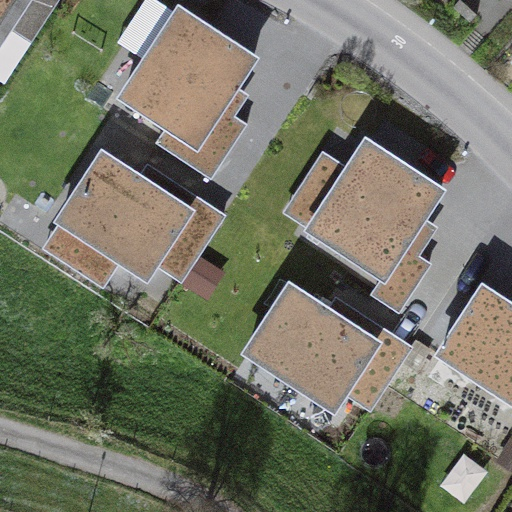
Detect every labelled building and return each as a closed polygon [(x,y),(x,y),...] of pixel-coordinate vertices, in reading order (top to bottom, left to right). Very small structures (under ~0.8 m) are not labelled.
[(0,0),(0,35),(23,0),(0,0)] [(140,0),(124,32),(142,41),(162,0),(140,0)] [(252,61),(187,19),(131,104),(196,147),(252,61)] [(439,193),(374,150),(318,236),(383,279),(439,193)] [(188,214),(102,157),(60,222),(145,278),(188,214)] [(375,345),(289,289),(247,354),(332,410),(375,345)] [(511,310),(482,291),(440,356),(511,403),(511,310)]
